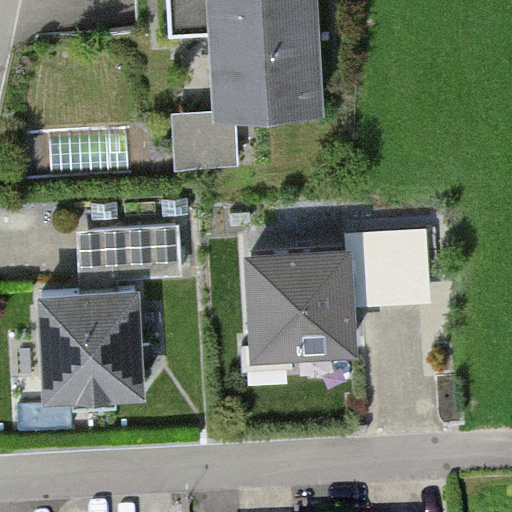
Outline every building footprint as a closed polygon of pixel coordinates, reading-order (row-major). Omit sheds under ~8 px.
[(328,109),(325,0),(160,0),(161,31),(210,29),(212,104),(212,112),(243,112),(328,109)] [(244,162),(243,112),(212,112),(212,104),(178,105),(180,163),(244,162)] [(343,221),(245,226),(250,331),(348,326),(346,289),(408,286),(404,217),(343,221)] [(193,218),(84,222),(86,280),(153,277),(195,276),(193,218)] [(86,280),(35,282),(39,391),(157,387),(153,277),(86,280)]
